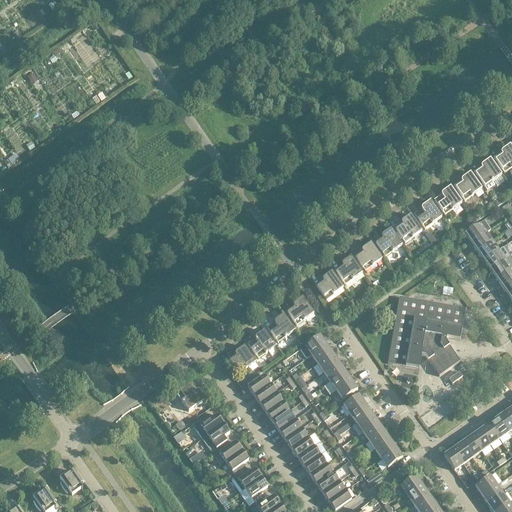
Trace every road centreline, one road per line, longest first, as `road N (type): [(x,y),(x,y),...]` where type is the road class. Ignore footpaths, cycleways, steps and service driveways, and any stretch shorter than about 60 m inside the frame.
road 1 (residential): [(294,272),(511,112)]
road 2 (residential): [(430,451),(294,272)]
road 3 (residential): [(312,511),(198,350)]
road 4 (residential): [(66,443),(198,350)]
road 5 (residential): [(66,443),(53,407),(0,333)]
road 6 (residential): [(198,350),(294,272)]
